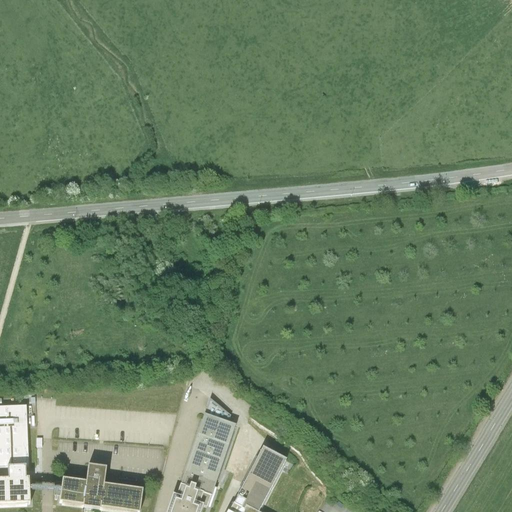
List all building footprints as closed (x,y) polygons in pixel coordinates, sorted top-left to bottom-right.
[(183,481),(214,492),(237,422),(208,397),(181,480),(183,481)] [(0,471),(8,471),(8,480),(26,479),(25,469),(28,469),(26,410),(0,410),(0,471)] [(263,450),(238,499),(247,503),(244,507),(253,511),(260,511),(287,463),(263,450)] [(62,481),(59,505),(88,509),(109,511),(140,511),(143,491),(103,485),(105,470),(88,467),(85,484),(62,481)] [(8,480),(0,480),(0,507),(30,507),(30,479),(26,479),(8,480)] [(166,511),(201,511),(203,506),(206,507),(209,508),(214,492),(183,481),(181,488),(178,496),(174,494),(166,511)] [(253,511),(244,507),(247,503),(238,499),(230,511),(253,511)]
